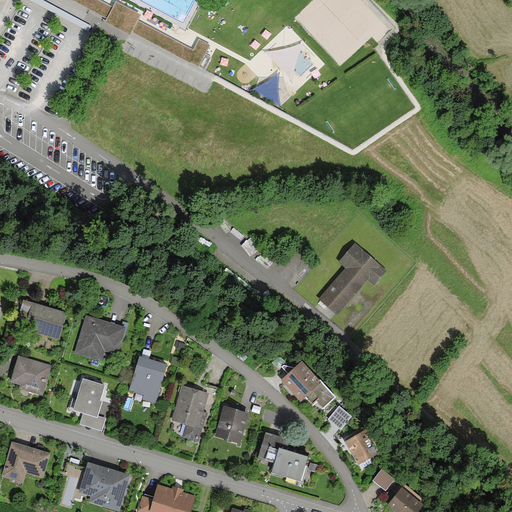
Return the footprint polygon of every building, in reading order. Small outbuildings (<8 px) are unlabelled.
[(113,8),(98,0),(69,0),(107,20),(113,8)] [(130,36),(132,32),(138,21),(141,16),(116,3),(113,8),(107,20),(105,23),(116,29),(130,36)] [(200,40),(194,51),(138,21),(132,32),(204,70),(211,56),(206,53),(210,46),(200,40)] [(371,285),(383,271),(353,245),(338,263),(345,269),(317,301),(334,315),(364,280),(371,285)] [(59,342),(67,315),(34,305),(26,331),(59,342)] [(118,354),(125,327),(86,316),(76,353),(101,360),(104,350),(118,354)] [(51,366),(19,357),(12,382),(21,385),(20,390),(42,396),(51,366)] [(144,400),(155,404),(167,365),(140,357),(130,390),(145,395),(144,400)] [(299,402),(317,385),(299,365),(281,382),(299,402)] [(105,385),(84,379),(74,410),(84,413),(98,417),(98,415),(102,402),(100,401),(103,393),(105,385)] [(183,440),(197,444),(211,394),(184,387),(173,422),(187,426),(183,440)] [(260,409),(254,406),(251,412),(258,415),(260,409)] [(248,415),(225,408),(216,437),(240,443),(248,415)] [(342,412),(332,423),(340,430),(350,418),(342,412)] [(98,417),(84,413),(80,424),(102,430),(106,418),(98,415),(98,417)] [(364,432),(343,443),(355,465),(375,455),(364,432)] [(258,459),(274,464),(271,473),(298,481),(306,454),(282,447),(284,440),(265,434),(258,459)] [(42,478),(49,454),(13,444),(3,477),(24,483),(26,474),(42,478)] [(129,476),(88,465),(80,491),(93,495),(91,503),(119,511),(129,476)] [(390,478),(380,469),(372,480),(383,488),(390,478)] [(187,511),(193,496),(158,486),(154,500),(143,496),(137,511),(187,511)] [(413,511),(419,505),(400,489),(386,506),(394,511),(413,511)]
